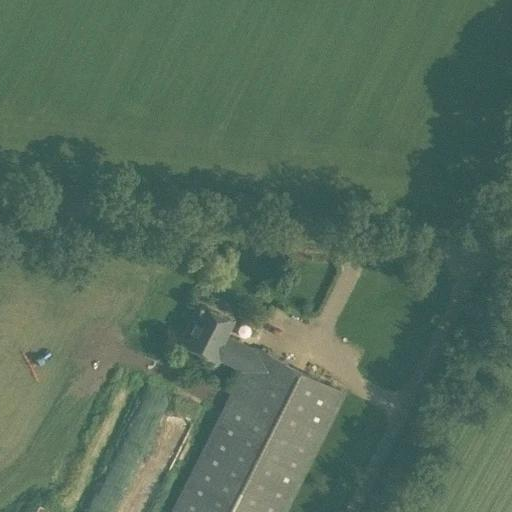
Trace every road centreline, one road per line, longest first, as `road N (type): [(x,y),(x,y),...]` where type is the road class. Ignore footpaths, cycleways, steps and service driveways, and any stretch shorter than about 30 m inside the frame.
road 1 (unclassified): [(479,253),(0,204)]
road 2 (unclassified): [(351,511),(479,253)]
